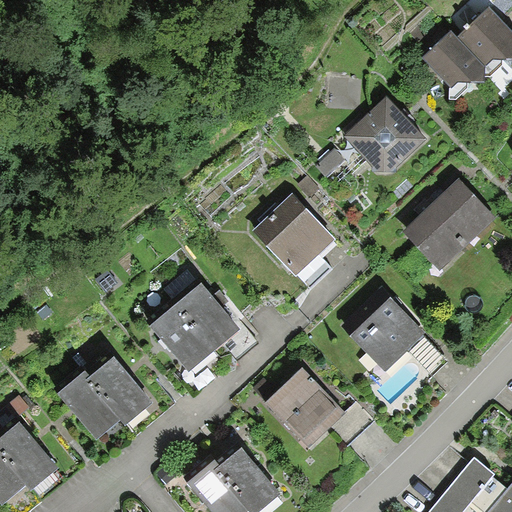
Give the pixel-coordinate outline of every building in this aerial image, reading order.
[(449,26),(419,59),(434,73),(452,89),(485,86),(511,62),(511,26),(490,3),(459,35),(449,26)] [(387,93),(345,137),(373,168),(398,169),(428,137),(387,93)] [(334,148),(316,167),(326,177),(344,158),(334,148)] [(499,218),(461,175),(400,229),(438,272),(499,218)] [(249,231),(294,279),(338,239),(293,190),(249,231)] [(240,325),(202,280),(150,323),(189,368),(240,325)] [(380,284),(337,326),(384,373),(427,331),(380,284)] [(55,389),(98,441),(152,398),(109,345),(55,389)] [(349,409),(305,361),(279,386),(267,373),(252,387),(308,447),(349,409)] [(62,468),(21,415),(0,430),(0,496),(9,508),(62,468)] [(240,438),(185,481),(209,511),(261,511),(284,495),(240,438)] [(511,511),(511,482),(505,491),(491,478),(494,474),(486,467),(474,457),(426,511),(462,511),(474,499),(487,510),(485,511),(511,511)]
